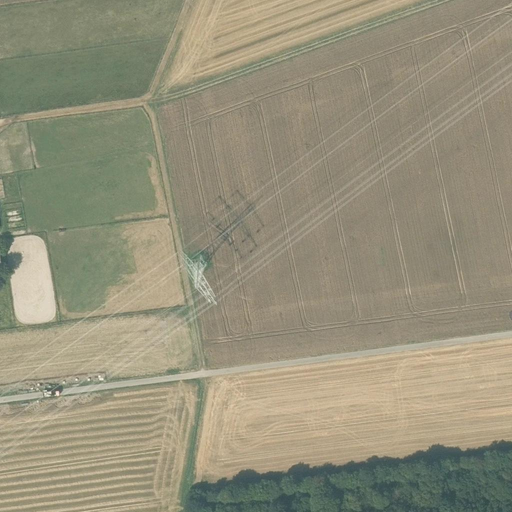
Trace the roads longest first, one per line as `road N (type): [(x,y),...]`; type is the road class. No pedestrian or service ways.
road 1 (track): [(511,335),(0,401)]
road 2 (track): [(432,0),(151,100),(0,122)]
road 3 (track): [(189,0),(151,100),(204,374)]
